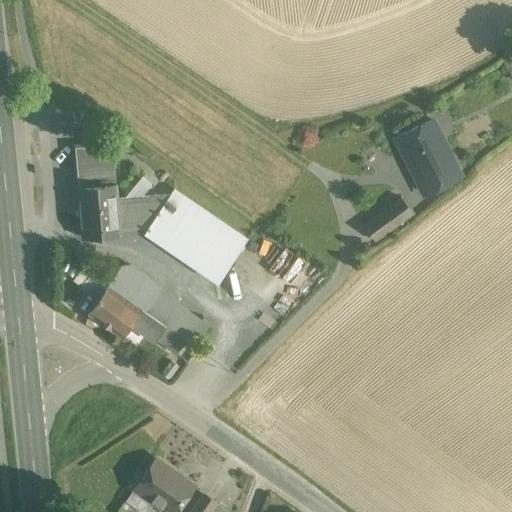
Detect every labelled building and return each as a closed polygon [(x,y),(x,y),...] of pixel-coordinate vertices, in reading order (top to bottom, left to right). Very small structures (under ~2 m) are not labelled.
[(432,120),(397,137),(425,193),(460,175),(432,120)] [(121,234),(121,231),(147,230),(211,274),(227,270),(246,242),(172,191),(168,196),(119,200),(117,183),(116,184),(112,143),(76,146),(79,186),(77,186),(81,237),(121,234)] [(401,197),(364,225),(375,241),(413,213),(401,197)] [(143,284),(120,267),(108,284),(127,298),(131,301),(143,284)] [(198,320),(145,282),(143,284),(131,301),(142,308),(185,339),(198,320)] [(108,284),(89,310),(107,323),(127,298),(108,284)] [(131,301),(127,298),(107,323),(122,334),(142,308),(131,301)] [(185,339),(142,308),(136,317),(143,322),(141,326),(177,352),(186,340),(185,339)] [(175,511),(194,486),(155,458),(134,488),(135,488),(126,501),(141,511),(147,511),(155,502),(168,511),(175,511)] [(204,493),(190,511),(210,511),(217,502),(204,493)] [(217,502),(210,511),(227,511),(229,510),(217,502)]
